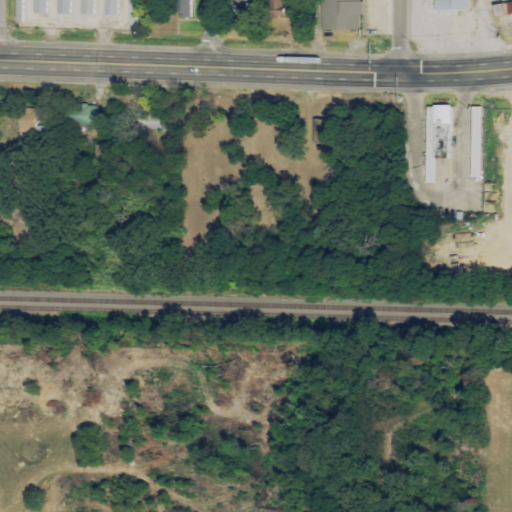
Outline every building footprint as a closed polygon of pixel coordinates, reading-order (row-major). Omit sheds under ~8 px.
[(24,23),(23,0),(15,0),(16,23),(24,23)] [(33,0),(34,15),(48,14),(47,0),(33,0)] [(70,0),(56,0),(57,15),(70,15),(70,0)] [(93,0),(79,0),(79,15),(93,15),(93,0)] [(104,0),(105,16),(118,16),(117,0),(104,0)] [(128,0),(129,26),(137,26),(136,0),(128,0)] [(190,19),(191,0),(173,0),(173,18),(190,19)] [(228,0),(229,10),(248,10),(248,0),(228,0)] [(281,17),(281,0),(266,0),(265,15),(281,17)] [(321,0),(322,32),(359,31),(359,16),(363,16),(363,2),(358,2),(358,0),(321,0)] [(433,0),(434,12),(468,11),(467,0),(433,0)] [(501,16),(511,14),(511,2),(500,4),(501,16)] [(64,126),(94,126),(94,105),(64,104),(64,126)] [(425,183),(433,183),(433,159),(447,159),(448,134),(451,134),(451,106),(426,105),(425,183)] [(471,178),(479,178),(480,107),(472,107),(471,178)] [(34,109),(17,109),(17,129),(34,129),(34,109)] [(164,130),(164,114),(138,113),(137,129),(164,130)]
